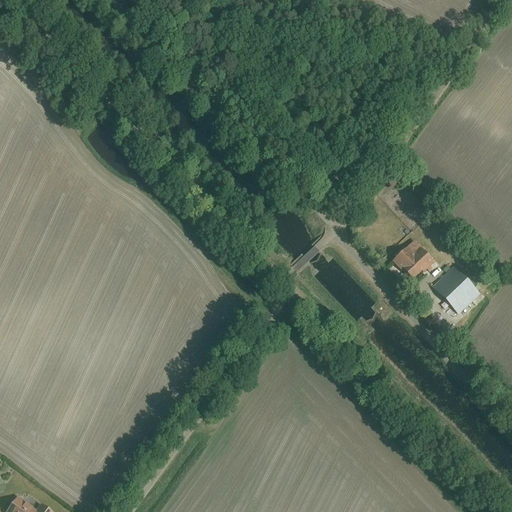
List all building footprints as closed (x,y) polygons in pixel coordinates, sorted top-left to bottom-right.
[(340,163),(323,170),(326,179),(343,173),(340,163)] [(320,176),(311,188),(323,197),(332,185),(320,176)] [(401,249),(389,263),(412,284),(431,264),(417,251),(411,257),(401,249)] [(450,270),(431,289),(457,316),(477,297),(450,270)] [(27,511),(13,502),(5,511),(27,511)]
